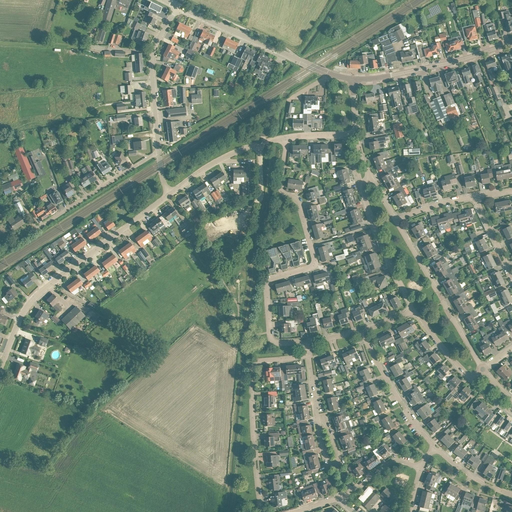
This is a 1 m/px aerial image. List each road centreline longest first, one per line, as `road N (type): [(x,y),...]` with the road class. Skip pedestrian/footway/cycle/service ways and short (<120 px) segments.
road 1 (unclassified): [(0,368),(35,296),(168,193)]
road 2 (residential): [(269,332),(267,281),(314,258),(296,198),(279,185),(286,137)]
road 3 (residential): [(261,511),(252,365),(308,354)]
road 4 (unclassified): [(10,246),(158,151)]
road 5 (residential): [(482,369),(396,221)]
road 6 (tertiary): [(327,73),(176,6)]
road 7 (tertiary): [(353,79),(511,42)]
road 8 (residential): [(158,151),(151,60),(176,6)]
road 9 (residential): [(360,183),(414,309)]
road 10 (residential): [(435,447),(362,331)]
road 11 (unclassified): [(168,193),(229,153),(286,137)]
